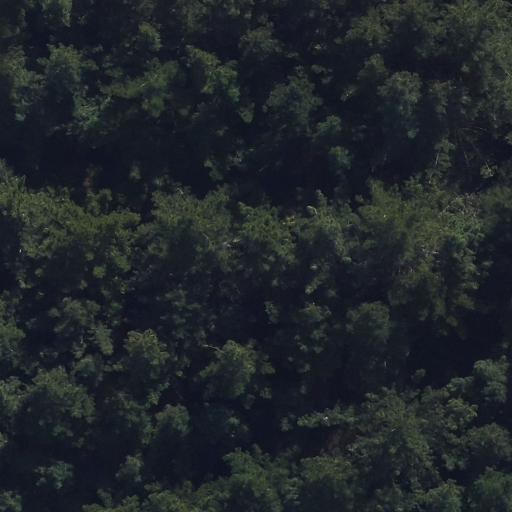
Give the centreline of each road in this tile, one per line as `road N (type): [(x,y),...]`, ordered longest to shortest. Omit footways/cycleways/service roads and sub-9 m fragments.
road 1 (track): [(0,245),(385,216),(511,176)]
road 2 (track): [(205,511),(511,357)]
